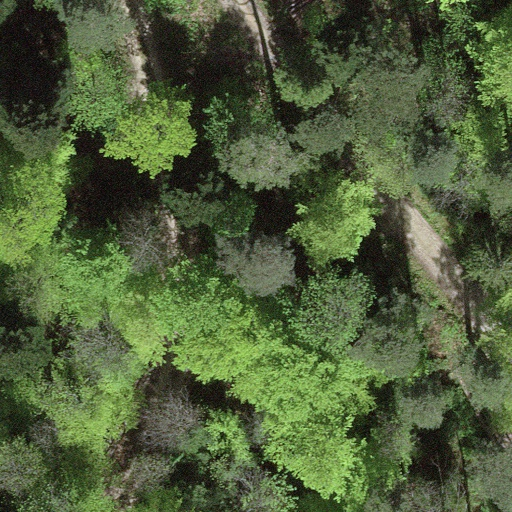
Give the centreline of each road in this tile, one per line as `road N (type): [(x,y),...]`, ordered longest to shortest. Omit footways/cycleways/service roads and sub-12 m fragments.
road 1 (track): [(147,0),(168,92),(180,346),(108,511)]
road 2 (track): [(511,352),(402,226),(237,0)]
